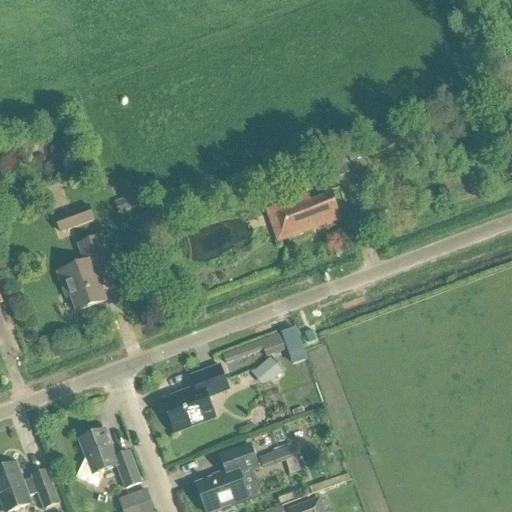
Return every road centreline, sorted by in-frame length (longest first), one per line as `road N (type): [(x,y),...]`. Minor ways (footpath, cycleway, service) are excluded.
road 1 (unclassified): [(117,372),(511,224)]
road 2 (residential): [(171,511),(117,372)]
road 3 (unclassified): [(0,415),(117,372)]
